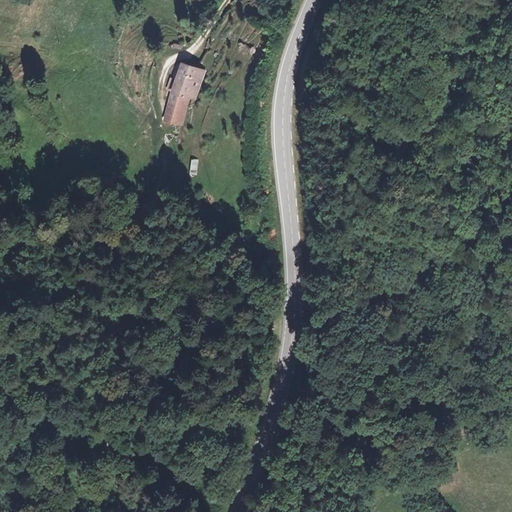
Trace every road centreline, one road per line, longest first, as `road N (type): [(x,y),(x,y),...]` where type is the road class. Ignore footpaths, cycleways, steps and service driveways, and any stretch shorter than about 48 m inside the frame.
road 1 (track): [(118,0),(94,51),(195,199),(349,298),(414,388),(404,457),(432,511)]
road 2 (secondary): [(317,0),(291,69),(283,122),(299,267),(291,362),(243,511)]
road 3 (track): [(135,511),(106,403),(113,345),(71,312),(18,326),(0,341)]
road 4 (unknown): [(234,0),(207,38),(166,68),(160,96)]
